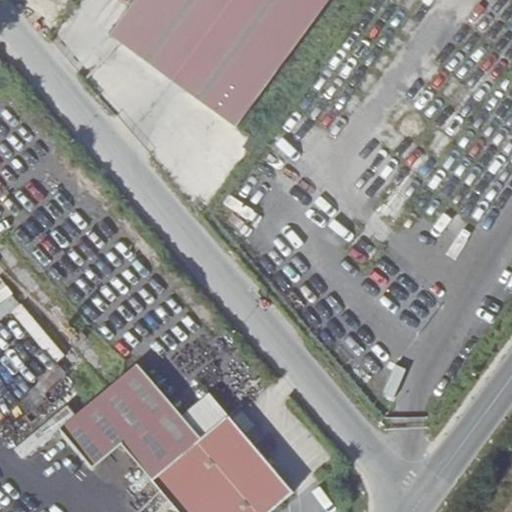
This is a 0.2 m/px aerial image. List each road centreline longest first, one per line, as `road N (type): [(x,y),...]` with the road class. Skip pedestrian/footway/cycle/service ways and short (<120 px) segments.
road 1 (unclassified): [(401,511),(367,443),(0,10)]
road 2 (unclassified): [(511,377),(411,511)]
